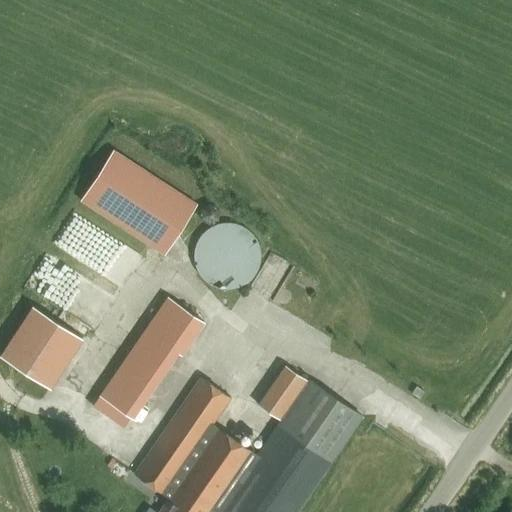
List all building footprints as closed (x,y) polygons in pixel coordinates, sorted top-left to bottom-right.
[(80,200),(164,255),(197,204),(113,150),(80,200)] [(203,277),(212,284),(222,288),(233,288),(243,285),(251,278),(257,270),(260,260),(260,249),(256,238),(248,229),(237,223),(225,222),(214,225),(204,232),(197,242),(195,254),(197,266),(203,277)] [(181,356),(204,322),(167,297),(99,396),(132,419),(177,353),(181,356)] [(0,356),(49,388),(82,338),(32,305),(0,354),(0,356)] [(88,389),(95,393),(119,353),(112,348),(88,389)] [(158,511),(296,511),(362,417),(309,380),(308,381),(285,365),(258,404),(280,420),(256,454),(213,424),(231,398),(200,377),(133,474),(168,498),(158,511)] [(417,389),(414,393),(420,397),(423,393),(417,389)]
